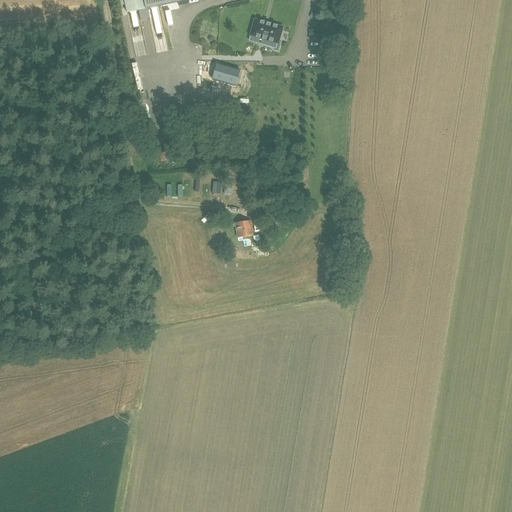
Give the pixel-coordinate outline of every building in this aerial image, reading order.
[(185,0),(123,0),(127,13),(185,0)] [(192,2),(183,4),(185,11),(194,9),(192,2)] [(159,31),(166,30),(162,18),(156,20),(159,31)] [(254,19),(250,35),(251,36),(250,41),(275,48),(277,43),(278,44),(283,27),(254,19)] [(175,57),(169,33),(159,36),(165,60),(175,57)] [(239,71),(216,64),(211,79),(235,86),(239,71)] [(265,206),(264,215),(289,216),(289,207),(287,207),(287,203),(280,203),(279,206),(265,206)] [(251,221),(235,223),(237,238),(253,236),(251,221)]
